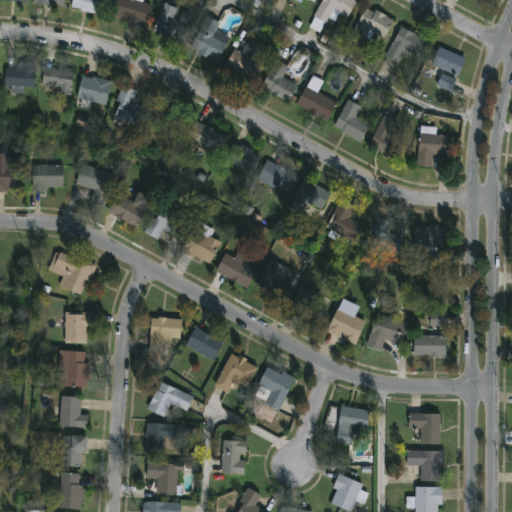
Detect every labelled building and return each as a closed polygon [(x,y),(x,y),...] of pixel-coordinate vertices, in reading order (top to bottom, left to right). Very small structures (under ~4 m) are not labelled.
[(105,0),(103,14),(80,10),(81,7),(72,5),(72,0),(105,0)] [(137,0),(153,5),(146,25),(141,23),(140,25),(112,14),(116,0),(137,0)] [(323,0),(357,0),(348,16),(340,12),(335,20),(330,17),(320,32),(310,26),(316,16),(314,16),(323,0)] [(174,19),(179,21),(183,11),(194,15),(183,45),(161,37),(162,34),(154,31),(165,3),(178,8),(174,19)] [(371,10),(375,12),(377,9),(396,20),(386,38),(375,32),(371,40),(366,37),(365,39),(353,32),(366,7),(371,10)] [(232,47),(223,63),(210,56),(209,58),(200,54),(201,51),(191,46),(207,15),(220,22),(216,30),(231,37),(227,45),(232,47)] [(264,63),(252,83),(225,68),(236,47),(232,45),(244,26),(254,31),(248,41),(262,49),(257,59),(264,63)] [(430,41),(422,57),(409,51),(402,64),(386,56),(402,26),(430,41)] [(468,59),(461,76),(433,64),(440,47),(468,59)] [(298,86),(290,102),(263,86),(277,60),(289,66),(283,78),(298,86)] [(36,63),(35,87),(24,87),(24,93),(12,93),(12,85),(5,85),(6,69),(18,69),(19,62),(36,63)] [(52,67),(68,69),(68,71),(74,72),(72,95),(58,93),(59,86),(42,84),(44,67),(51,68),(52,67)] [(456,80),(442,74),(437,86),(451,92),(456,80)] [(93,76),(112,81),(106,105),(92,101),(90,110),(76,106),(77,103),(81,104),(82,99),(77,98),(83,76),(93,79),(93,76)] [(148,108),(140,127),(124,120),(121,127),(112,123),(121,102),(117,100),(123,85),(138,91),(135,97),(140,99),(138,104),(148,108)] [(338,103),(328,122),(296,105),(306,85),(338,103)] [(369,128),(361,142),(333,127),(348,99),(362,107),(356,117),(371,125),(369,128)] [(188,116),(183,128),(170,122),(167,129),(152,122),(161,103),(188,116)] [(77,125),(87,127),(88,117),(78,115),(77,125)] [(405,142),(396,159),(373,147),(374,144),(371,143),(385,115),(398,122),(391,135),(405,142)] [(194,120),(214,128),(214,130),(225,136),(217,153),(206,148),(205,150),(185,140),(194,120)] [(450,136),(448,157),(434,156),(433,168),(417,166),(421,126),(438,127),(437,135),(450,136)] [(234,142),(242,146),(242,145),(260,157),(250,173),(224,158),(234,142)] [(0,153),(9,153),(9,166),(24,166),(24,186),(9,186),(9,192),(0,192),(0,153)] [(268,159),(300,178),(291,193),(279,187),(277,191),(257,178),(268,159)] [(116,175),(105,208),(89,203),(94,190),(76,184),(83,164),(116,175)] [(48,192),(33,192),(34,165),(64,165),(64,187),(48,187),(48,192)] [(303,181),(310,185),(312,182),(331,193),(322,210),(309,203),(301,217),(287,209),(303,181)] [(154,199),(138,228),(109,212),(119,193),(134,202),(140,191),(154,199)] [(364,224),(355,242),(341,234),(338,241),(327,236),(337,215),(334,213),(342,198),(356,206),(351,217),(364,224)] [(251,217),(254,208),(243,204),(240,213),(251,217)] [(164,206),(187,220),(177,237),(164,229),(158,240),(145,232),(153,217),(157,219),(164,206)] [(388,233),(392,223),(377,218),(366,246),(396,257),(403,239),(388,233)] [(221,245),(210,264),(195,255),(194,258),(181,250),(198,221),(215,231),(211,237),(220,242),(219,244),(221,245)] [(437,225),(437,228),(444,229),(443,248),(415,247),(416,227),(431,227),(432,225),(437,225)] [(60,252),(71,257),(72,255),(96,266),(89,282),(87,281),(81,294),(60,284),(63,276),(49,269),(57,252),(59,253),(60,252)] [(238,252),(251,259),(248,265),(258,271),(248,288),(216,270),(225,253),(235,258),(238,252)] [(292,285),(283,301),(256,286),(271,258),(294,271),(288,282),(292,285)] [(329,313),(320,328),(305,319),(303,322),(288,313),(300,292),(319,303),(317,306),(329,313)] [(366,323),(358,342),(342,335),(340,339),(327,333),(338,308),(367,321),(366,323)] [(430,326),(445,327),(445,313),(430,312),(430,326)] [(87,345),(66,344),(66,313),(93,313),(93,328),(87,328),(87,345)] [(410,324),(403,345),(387,339),(383,351),(368,346),(378,313),(410,324)] [(167,317),(183,319),(181,340),(167,338),(166,353),(149,351),(153,316),(167,317)] [(224,342),(214,360),(187,345),(196,327),(224,342)] [(447,356),(415,356),(415,336),(447,336),(447,356)] [(89,364),(88,387),(57,385),(60,350),(86,352),(85,364),(89,364)] [(231,353),(240,358),(241,356),(248,360),(247,362),(258,368),(248,388),(235,381),(228,394),(214,387),(231,353)] [(268,367),(282,374),(283,371),(297,378),(281,411),(255,397),(268,367)] [(162,382),(194,397),(187,412),(171,404),(164,418),(147,410),(156,389),(159,390),(162,382)] [(81,397),(81,414),(89,415),(88,429),(59,428),(59,418),(53,418),(53,407),(60,407),(60,397),(81,397)] [(371,411),(368,431),(338,426),(342,406),(371,411)] [(441,414),(440,444),(421,444),(422,432),(408,432),(409,413),(441,414)] [(183,425),(183,439),(175,438),(175,450),(166,449),(165,455),(146,455),(148,423),(183,425)] [(63,435),(89,437),(88,453),(82,453),(81,468),(60,467),(62,446),(54,446),(55,436),(63,435)] [(248,442),(247,454),(241,454),(240,461),(246,461),(245,474),(222,474),(224,441),(248,442)] [(445,451),(445,467),(442,467),(442,482),(422,481),(422,466),(408,466),(408,450),(445,451)] [(175,461),(175,465),(180,465),(178,496),(157,494),(158,478),(147,478),(148,462),(166,463),(166,460),(175,461)] [(85,486),(83,511),(59,510),(61,473),(80,474),(79,485),(85,486)] [(369,494),(364,506),(356,502),(352,511),(332,503),(338,490),(333,488),(340,474),(364,485),(362,490),(369,494)] [(439,505),(439,511),(416,511),(416,508),(407,508),(407,497),(416,497),(416,487),(443,487),(443,505),(439,505)] [(268,511),(238,511),(243,504),(240,502),(248,488),(262,496),(256,505),(268,511)] [(181,503),(180,511),(142,511),(143,503),(146,504),(146,501),(181,503)]
